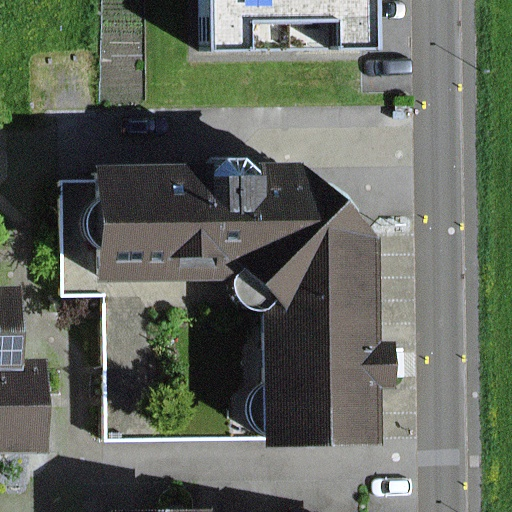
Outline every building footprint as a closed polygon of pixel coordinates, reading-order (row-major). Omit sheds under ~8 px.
[(373,0),(199,0),(198,47),(372,51),(373,0)] [(238,278),(253,288),(363,288),(362,241),(363,240),(291,174),(291,161),(277,161),(272,157),(269,161),(83,163),(84,279),(238,278)] [(61,175),(62,267),(80,266),(79,175),(61,175)] [(0,355),(12,355),(10,283),(0,283),(0,355)] [(363,441),(363,288),(253,288),(257,444),(363,441)] [(34,355),(12,355),(0,355),(0,451),(37,450),(34,355)]
